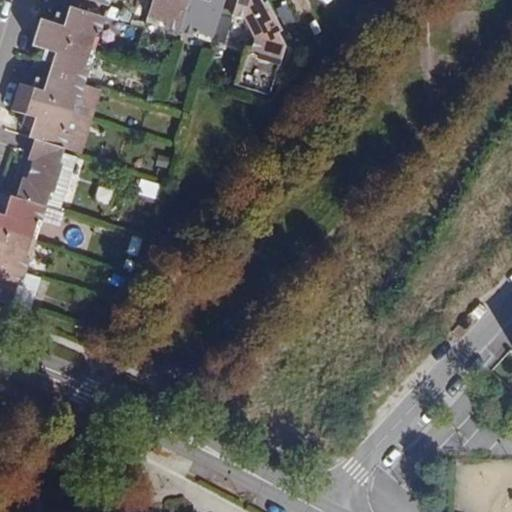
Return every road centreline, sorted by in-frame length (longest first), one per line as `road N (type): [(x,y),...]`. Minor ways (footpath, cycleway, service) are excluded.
road 1 (residential): [(317,511),(160,421),(0,361)]
road 2 (residential): [(317,511),(511,304)]
